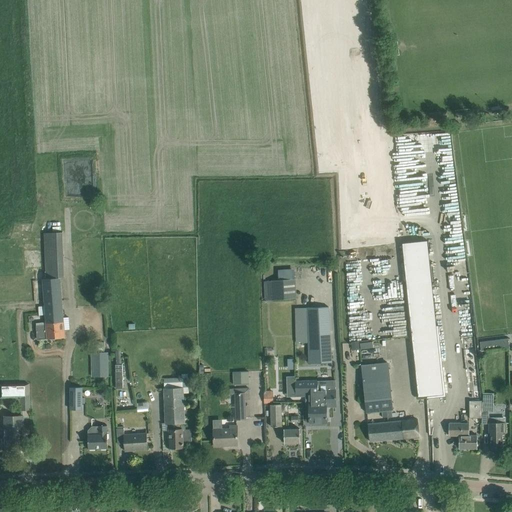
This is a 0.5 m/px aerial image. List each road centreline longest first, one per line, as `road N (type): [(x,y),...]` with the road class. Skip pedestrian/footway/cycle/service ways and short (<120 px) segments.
road 1 (tertiary): [(0,485),(284,475),(511,487)]
road 2 (unknown): [(335,476),(335,284)]
